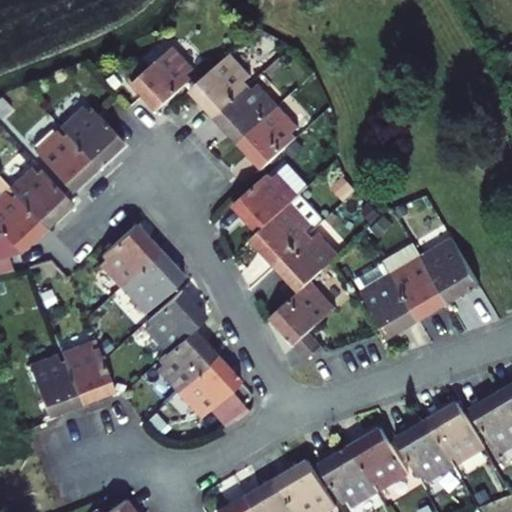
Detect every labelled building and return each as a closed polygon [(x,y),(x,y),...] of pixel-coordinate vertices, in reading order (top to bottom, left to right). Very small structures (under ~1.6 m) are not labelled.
[(144,103),(155,115),(188,82),(185,79),(191,73),(170,51),(131,90),(144,103)] [(229,56),(188,94),(215,121),(249,88),(246,84),(252,79),(229,56)] [(239,147),(279,107),(259,86),(253,92),(249,88),(215,121),(239,147)] [(300,129),(279,107),(239,147),(262,171),(297,138),(294,134),(300,129)] [(63,135),(95,170),(121,145),(98,121),(89,111),(86,115),(81,110),(59,131),(63,135)] [(95,170),(63,135),(59,139),(55,135),(34,155),(71,194),(95,170)] [(73,206),(40,172),(35,176),(31,171),(10,190),(14,195),(48,230),(73,206)] [(236,210),(259,235),(293,203),(299,198),(279,177),(273,182),(269,178),(236,210)] [(48,230),(14,195),(9,200),(5,195),(0,199),(0,226),(7,234),(23,251),(48,230)] [(411,238),(441,228),(430,197),(401,207),(411,238)] [(293,203),(259,235),(253,241),(278,268),(312,235),(308,231),(315,225),(293,203)] [(120,291),(126,285),(159,254),(136,228),(101,261),(105,264),(100,269),(120,291)] [(303,294),(309,288),(335,263),(343,255),(321,232),(315,238),(312,235),(278,268),(303,294)] [(15,260),(23,251),(7,234),(0,241),(0,243),(11,256),(0,259),(0,275),(18,270),(15,260)] [(479,284),(449,239),(426,254),(430,261),(424,265),(448,304),(479,284)] [(448,304),(424,265),(412,245),(384,263),(387,268),(396,283),(420,321),(448,304)] [(159,254),(126,285),(129,290),(124,295),(145,316),(184,279),(159,254)] [(396,283),(387,268),(378,273),(371,271),(359,279),(357,286),(391,340),(420,321),(396,283)] [(276,320),(298,347),(314,334),(313,333),(340,309),(318,286),(312,291),(309,288),(303,294),(276,320)] [(182,292),(146,325),(151,331),(147,335),(167,357),(194,332),(207,320),(182,292)] [(183,391),(219,359),(194,332),(167,357),(159,364),(163,369),(157,373),(178,396),(183,391)] [(314,334),(298,347),(311,360),(326,347),(314,334)] [(65,365),(83,408),(114,396),(103,366),(97,352),(92,354),(90,347),(62,358),(65,365)] [(219,359),(183,391),(188,396),(183,399),(203,422),(243,385),(219,359)] [(48,421),(83,408),(65,365),(59,367),(57,360),(30,371),(48,421)] [(511,388),(503,394),(511,408),(511,388)] [(511,408),(503,394),(473,414),(497,453),(502,450),(506,456),(511,452),(511,408)] [(459,405),(429,423),(454,464),(458,462),(461,467),(489,451),(459,405)] [(454,464),(429,423),(399,442),(424,482),(427,479),(431,485),(458,470),(454,464)] [(382,430),(352,448),(380,495),(411,477),(382,430)] [(352,448),(322,467),(347,508),(351,505),(355,511),(380,495),(352,448)] [(309,461),(279,480),(298,511),(333,511),(338,509),(309,461)] [(298,511),(279,480),(250,498),(258,511),(298,511)] [(258,511),(250,498),(227,511),(258,511)] [(134,511),(128,503),(113,511),(134,511)]
